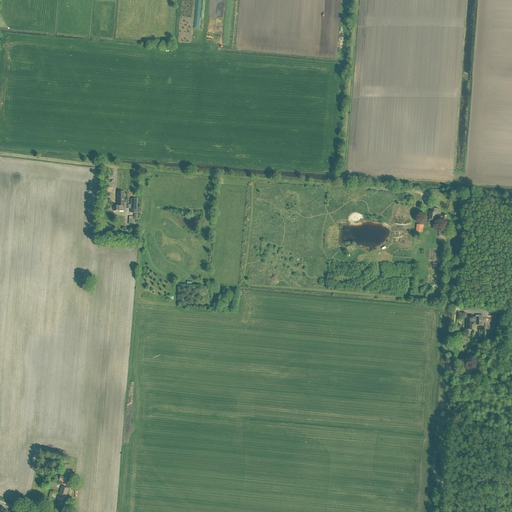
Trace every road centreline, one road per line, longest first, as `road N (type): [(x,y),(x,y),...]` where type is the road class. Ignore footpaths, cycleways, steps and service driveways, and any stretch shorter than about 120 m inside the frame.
road 1 (track): [(0,153),(418,192),(427,206)]
road 2 (track): [(511,197),(464,200),(440,511)]
